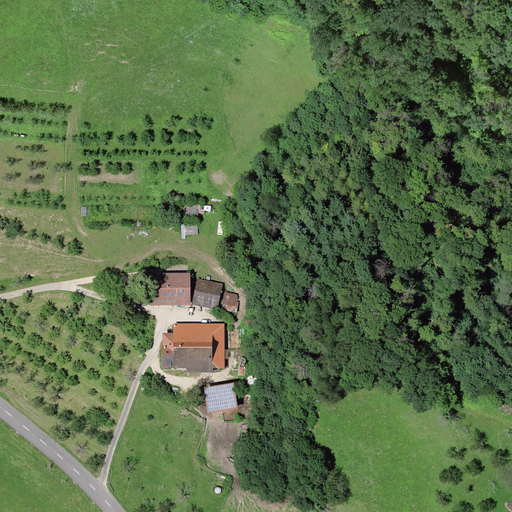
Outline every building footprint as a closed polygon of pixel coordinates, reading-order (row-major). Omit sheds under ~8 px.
[(191,304),(190,273),(150,273),(150,305),(191,304)] [(223,283),(197,278),(192,304),(218,309),(223,283)] [(237,294),(225,291),(221,310),(237,313),(239,302),(236,301),(237,294)] [(224,323),(174,324),(174,333),(162,333),(163,345),(161,345),(162,368),(173,368),(187,368),(187,372),(213,372),(213,368),(224,368),(224,323)] [(234,383),(204,387),(208,413),(238,408),(234,383)]
